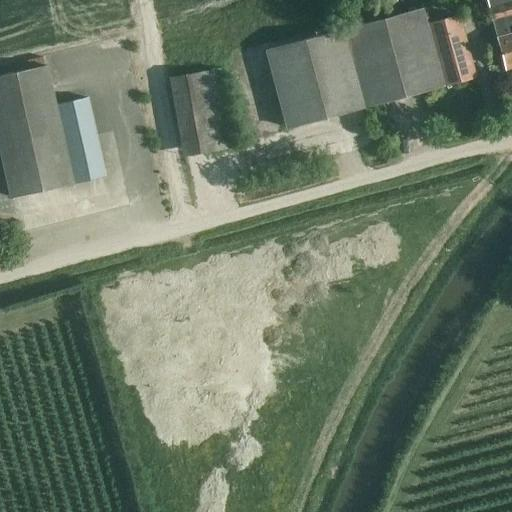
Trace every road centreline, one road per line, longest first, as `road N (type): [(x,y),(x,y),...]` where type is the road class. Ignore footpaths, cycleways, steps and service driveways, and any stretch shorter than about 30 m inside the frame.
road 1 (unclassified): [(0,278),(511,140)]
road 2 (track): [(185,229),(149,62),(144,0)]
